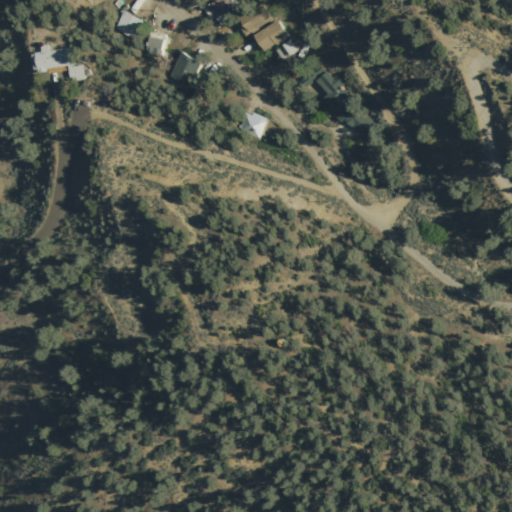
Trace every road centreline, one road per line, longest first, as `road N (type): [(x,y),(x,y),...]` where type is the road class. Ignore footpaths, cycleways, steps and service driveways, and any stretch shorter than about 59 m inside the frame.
road 1 (residential): [(0,281),(45,232),(73,134),(94,114),(345,195),(450,282),(475,298),(511,303),(506,182),(473,81),(482,60),(511,74)]
road 2 (residential): [(162,0),(345,195)]
road 3 (residential): [(314,0),(409,162),(402,201),(370,213)]
